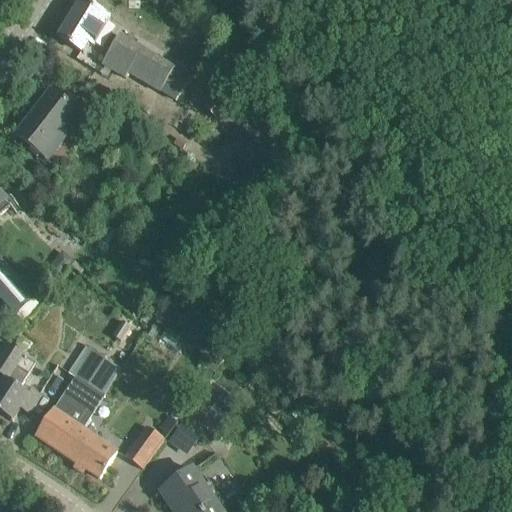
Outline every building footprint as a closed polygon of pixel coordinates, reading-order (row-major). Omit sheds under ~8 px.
[(94,45),(111,19),(81,2),(59,39),(83,53),(89,42),(94,45)] [(135,80),(160,95),(174,71),(175,69),(121,37),(103,66),(126,80),(132,84),(135,80)] [(352,66),(339,78),(347,88),(361,75),(352,66)] [(325,78),(311,76),(308,92),(321,95),(325,78)] [(230,99),(216,88),(202,106),(216,117),(230,99)] [(52,95),(17,139),(51,164),(84,120),(52,95)] [(0,214),(11,205),(0,193),(0,214)] [(71,267),(74,263),(63,254),(49,272),(60,281),(71,267)] [(0,297),(17,317),(26,329),(42,308),(36,302),(3,263),(0,260),(0,297)] [(0,413),(12,421),(19,409),(28,395),(19,390),(30,374),(36,365),(25,358),(26,357),(9,345),(0,359),(0,375),(4,378),(0,385),(0,413)] [(103,397),(105,395),(104,394),(121,368),(95,351),(78,378),(76,377),(75,378),(103,397)] [(239,390),(217,374),(196,407),(213,417),(211,420),(221,431),(227,425),(224,423),(241,400),(235,396),(239,390)] [(84,430),(94,414),(64,395),(37,438),(100,480),(119,452),(84,430)] [(154,456),(178,423),(169,417),(160,429),(164,432),(160,437),(146,428),(135,443),(154,456)] [(174,507),(178,511),(220,511),(192,471),(161,494),(172,509),(174,507)]
